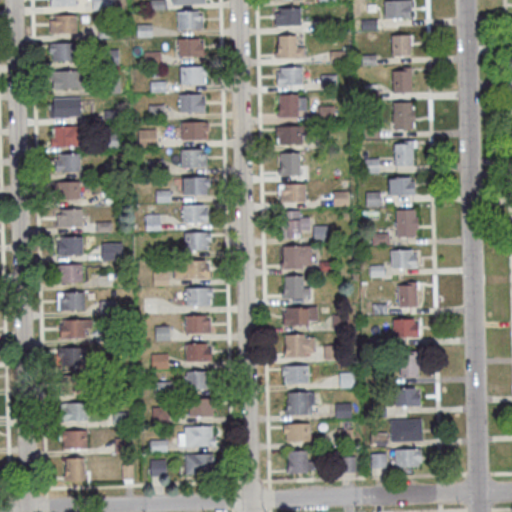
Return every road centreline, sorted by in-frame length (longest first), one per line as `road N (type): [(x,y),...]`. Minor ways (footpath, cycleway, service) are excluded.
road 1 (residential): [(26,511),(11,0)]
road 2 (residential): [(249,511),(235,0)]
road 3 (residential): [(477,511),(463,0)]
road 4 (residential): [(339,497),(0,507)]
road 5 (residential): [(511,492),(339,497)]
